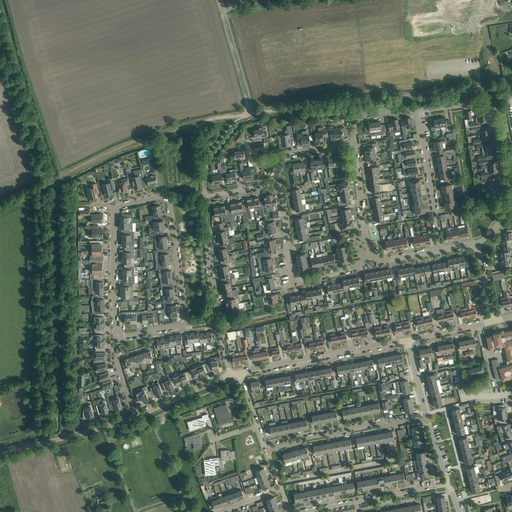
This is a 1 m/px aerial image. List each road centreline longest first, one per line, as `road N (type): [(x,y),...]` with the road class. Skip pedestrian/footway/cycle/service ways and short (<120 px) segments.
road 1 (track): [(57,177),(62,438)]
road 2 (track): [(465,88),(254,112)]
road 3 (residential): [(217,319),(204,196),(261,186)]
road 4 (residential): [(115,336),(114,209),(165,197)]
road 5 (residential): [(370,256),(358,267),(298,278),(288,266),(276,184)]
road 6 (unclassified): [(239,372),(408,340)]
road 7 (residential): [(266,452),(349,427),(427,418)]
road 8 (track): [(199,121),(57,177)]
road 9 (residential): [(306,511),(448,484)]
road 10 (residential): [(439,249),(416,111)]
road 11 (unclassified): [(0,455),(134,417)]
road 12 (residential): [(187,323),(165,197)]
road 13 (track): [(254,112),(216,0)]
